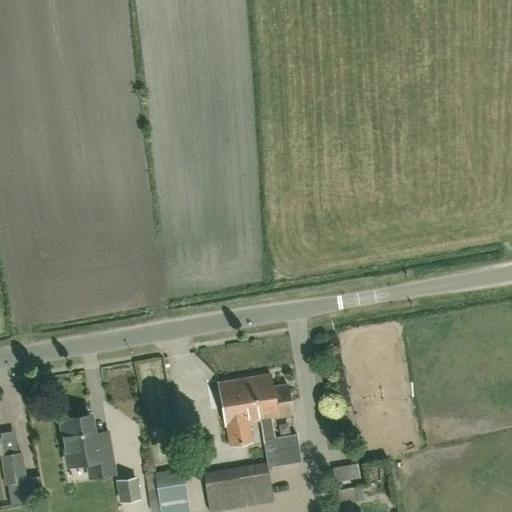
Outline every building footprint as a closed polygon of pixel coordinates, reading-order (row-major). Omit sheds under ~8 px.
[(270,374),(254,377),(261,420),(260,420),(263,440),(268,463),(269,467),(282,465),(279,449),(299,445),(297,434),(276,437),(273,418),(292,415),(287,385),(272,387),(270,374)] [(261,420),(254,377),(220,383),(227,426),(228,426),(232,445),(251,442),(248,422),(260,420),(261,420)] [(90,476),(115,471),(109,431),(94,433),(91,414),(61,419),(69,465),(88,462),(90,476)] [(22,451),(19,452),(4,454),(1,455),(6,486),(15,484),(25,482),(28,482),(22,451)] [(269,467),(268,463),(205,476),(212,511),(222,511),(276,501),(269,467)] [(191,511),(188,487),(184,466),(155,471),(161,511),(191,511)] [(121,497),(139,494),(136,476),(118,479),(121,497)] [(366,487),(367,501),(387,500),(386,486),(366,487)]
